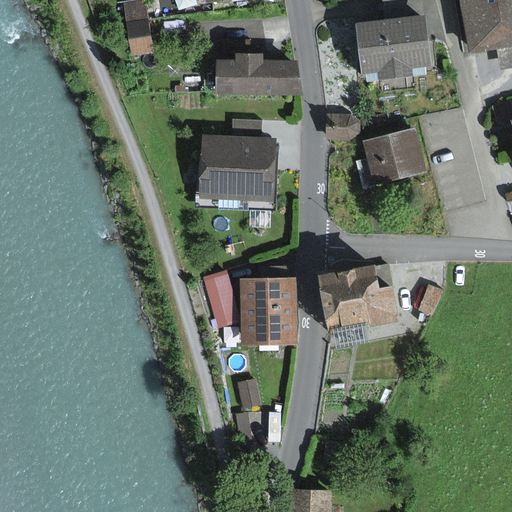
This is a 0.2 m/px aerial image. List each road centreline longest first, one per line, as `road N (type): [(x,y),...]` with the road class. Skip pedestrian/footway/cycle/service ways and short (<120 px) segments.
road 1 (track): [(62,0),(102,94),(228,511)]
road 2 (residential): [(281,511),(302,392),(312,246),(314,128),(297,0)]
